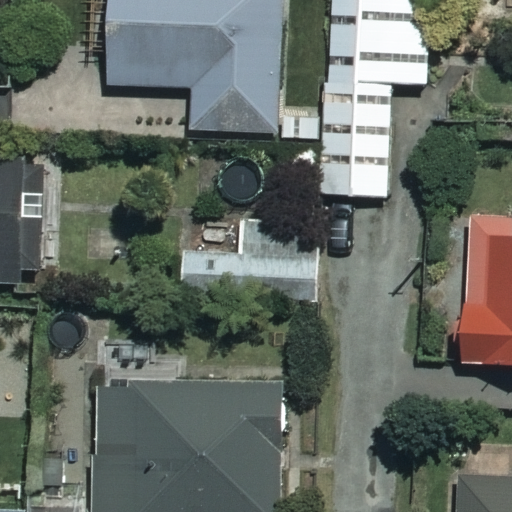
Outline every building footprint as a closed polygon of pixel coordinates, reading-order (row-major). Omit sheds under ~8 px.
[(283,0),(110,0),(108,88),(195,90),(194,133),(281,135),(283,0)] [(326,0),(325,199),(391,199),(391,88),(425,88),(425,0),(326,0)] [(278,195),(321,197),(323,149),(280,148),(278,195)] [(20,167),(0,166),(0,287),(30,289),(32,226),(18,225),(20,167)] [(511,223),(470,221),(462,369),(511,371),(511,223)] [(319,223),(238,226),(239,254),(182,257),(184,298),(322,292),(319,223)] [(281,511),(281,391),(93,392),(93,511),(281,511)] [(511,511),(511,487),(459,485),(457,511),(511,511)]
